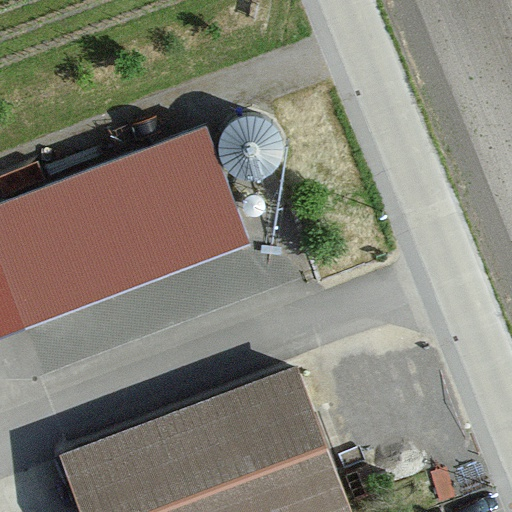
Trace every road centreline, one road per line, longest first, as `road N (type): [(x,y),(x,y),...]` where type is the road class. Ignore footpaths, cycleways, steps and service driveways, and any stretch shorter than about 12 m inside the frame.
road 1 (unclassified): [(340,0),(450,269)]
road 2 (residential): [(450,269),(511,414)]
